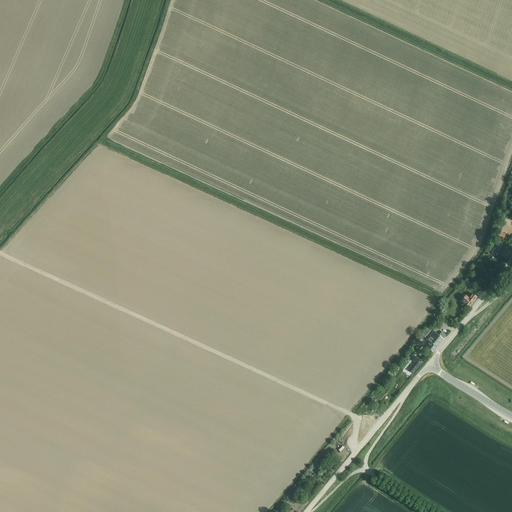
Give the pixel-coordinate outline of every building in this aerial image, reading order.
[(501,250),(500,249),(504,244),(499,241),(492,252),(500,258),(502,256),(506,259),(509,254),(502,249),(501,250)] [(472,294),(472,295),(469,298),(466,296),(461,301),(469,307),(477,297),(472,294)] [(424,338),(430,331),(427,328),(421,336),(424,338)] [(439,336),(432,331),(426,339),(429,341),(426,346),(431,350),(430,350),(431,351),(431,350),(433,352),(443,339),(446,335),(442,332),(439,336)] [(416,357),(413,361),(415,363),(409,370),(413,374),(422,362),(421,361),(416,357)]
